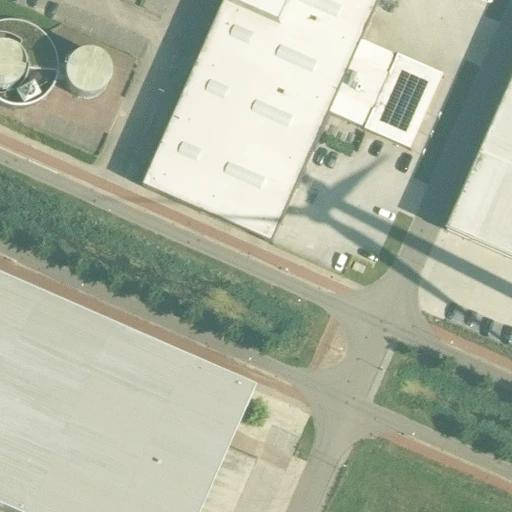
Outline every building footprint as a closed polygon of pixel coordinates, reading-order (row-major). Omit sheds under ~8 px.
[(363,42),(381,0),(226,0),(224,5),(225,5),(144,189),(201,214),(210,194),(282,226),(330,117),(365,132),(411,153),(412,151),(407,148),(438,77),(443,80),(444,78),(398,58),(363,42)] [(48,42),(44,36),(41,34),(34,28),(25,24),(16,22),(6,21),(0,22),(0,31),(3,32),(8,33),(12,35),(17,37),(20,41),(16,47),(20,49),(22,53),(24,56),(25,60),(26,65),(25,69),(55,71),(55,64),(54,56),(52,49),(48,42)] [(18,57),(17,52),(15,48),(11,45),(7,42),(3,41),(0,39),(0,85),(1,85),(5,84),(9,81),(12,78),(15,74),(17,70),(19,66),(19,61),(18,57)] [(73,57),(70,59),(67,62),(65,66),(63,70),(63,74),(63,78),(63,82),(65,86),(67,89),(69,92),(72,95),(75,96),(79,98),(83,99),(88,99),(92,98),(96,96),(100,94),(103,91),(105,87),(107,83),(108,79),(108,75),(107,70),(106,66),(104,63),(101,59),(97,57),(93,55),(89,54),(85,53),(80,54),(77,55),(73,57)] [(511,88),(448,233),(511,261),(511,88)] [(0,509),(6,511),(198,511),(227,447),(252,391),(164,352),(0,279),(0,509)] [(511,511),(511,510),(353,439),(321,511),(511,511)]
